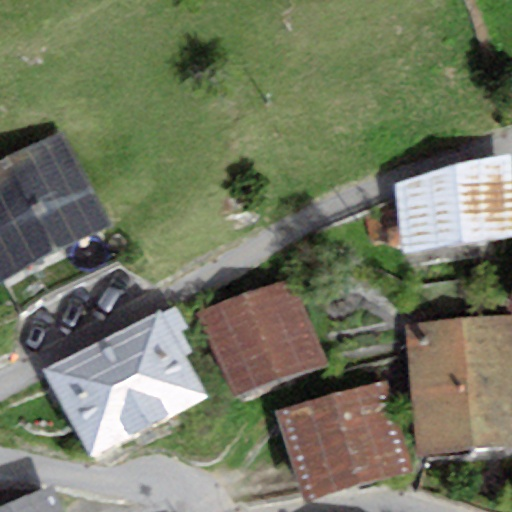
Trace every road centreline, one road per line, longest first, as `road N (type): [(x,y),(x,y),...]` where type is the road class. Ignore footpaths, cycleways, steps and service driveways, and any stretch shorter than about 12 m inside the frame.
road 1 (unclassified): [(511,144),(339,207),(0,384)]
road 2 (unclassified): [(0,456),(147,487),(186,511)]
